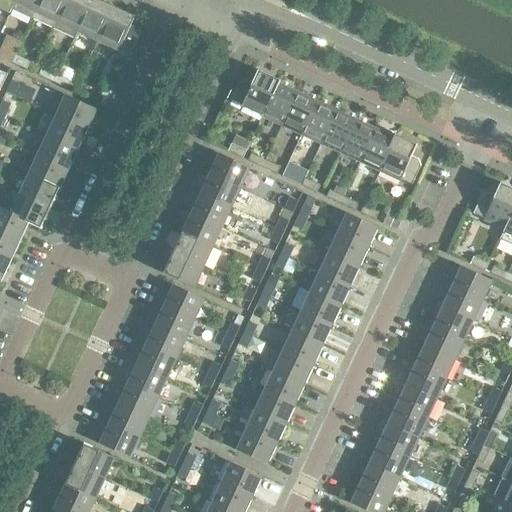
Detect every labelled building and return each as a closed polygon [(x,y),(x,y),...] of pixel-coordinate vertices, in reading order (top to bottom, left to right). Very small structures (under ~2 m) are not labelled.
[(33,18),(41,0),(16,0),(15,2),(14,2),(11,8),(33,18)] [(53,28),(66,0),(41,0),(33,18),(53,28)] [(77,31),(91,0),(66,0),(53,28),(75,38),(78,31),(77,31)] [(98,41),(113,8),(95,0),(91,0),(77,31),(78,31),(98,41)] [(135,18),(113,8),(98,41),(118,50),(115,56),(127,62),(141,32),(139,31),(130,27),(135,18)] [(0,56),(13,62),(16,55),(1,48),(0,51),(0,56)] [(31,62),(16,55),(13,62),(27,69),(31,62)] [(54,82),(57,74),(43,68),(39,75),(54,82)] [(278,83),(279,83),(281,80),(259,70),(253,82),(247,79),(240,82),(232,100),(243,105),(242,107),(263,116),(278,83)] [(72,81),(57,74),(54,82),(68,88),(72,81)] [(19,83),(13,80),(12,80),(6,92),(14,95),(19,83)] [(282,125),(298,92),(279,83),(278,83),(263,116),(282,125)] [(99,102),(106,106),(113,91),(105,88),(99,102)] [(302,134),(317,101),(298,92),(282,125),(302,134)] [(66,95),(57,115),(87,129),(97,109),(66,95)] [(10,103),(3,99),(0,105),(0,112),(4,114),(10,103)] [(321,143),(337,110),(317,101),(302,134),(321,143)] [(341,153),(357,120),(337,110),(321,143),(341,153)] [(78,149),(87,129),(57,115),(48,135),(78,149)] [(361,162),(376,129),(357,120),(341,153),(361,162)] [(380,171),(397,134),(396,134),(394,137),(376,129),(361,162),(380,171)] [(418,144),(397,134),(380,171),(401,180),(401,179),(412,184),(421,166),(418,159),(412,156),(418,144)] [(69,168),(78,149),(48,135),(39,154),(69,168)] [(228,151),(243,158),(247,151),(232,144),(228,151)] [(263,167),(266,160),(251,153),(248,160),(263,167)] [(60,188),(69,168),(39,154),(29,174),(60,188)] [(241,188),(250,168),(220,154),(210,174),(241,188)] [(281,167),(266,160),(263,167),(277,174),(281,167)] [(292,168),(287,178),(300,184),(305,174),(292,168)] [(51,208),(60,188),(29,174),(20,193),(51,208)] [(232,208),(241,188),(210,174),(201,193),(232,208)] [(302,185),(317,192),(320,185),(305,178),(302,185)] [(511,213),(511,187),(501,183),(496,195),(489,192),(482,195),(474,213),(485,218),(484,219),(505,229),(511,213)] [(341,203),(344,196),(330,189),(326,197),(341,203)] [(41,228),(51,208),(20,193),(11,212),(29,220),(29,222),(41,228)] [(222,227),(232,208),(201,193),(192,213),(222,227)] [(359,203),(344,196),(341,203),(356,210),(359,203)] [(293,212),(299,201),(290,197),(285,209),(293,212)] [(310,206),(304,203),(299,215),(305,218),(310,206)] [(361,213),(376,219),(379,212),(364,205),(361,213)] [(0,231),(20,241),(29,222),(29,220),(11,212),(0,206),(0,231)] [(389,211),(384,223),(397,229),(403,217),(389,211)] [(214,246),(222,227),(192,213),(183,232),(214,246)] [(347,213),(338,233),(369,247),(378,227),(347,213)] [(511,213),(505,229),(500,240),(511,246),(511,213)] [(300,229),(305,218),(299,215),(293,226),(300,229)] [(284,232),(289,221),(281,217),(276,228),(284,232)] [(279,244),(284,232),(276,228),(270,240),(279,244)] [(0,255),(11,260),(20,241),(0,231),(0,255)] [(204,266),(214,246),(183,232),(174,252),(204,266)] [(359,267),(369,247),(338,233),(329,253),(359,267)] [(292,246),(286,242),(280,254),(287,257),(292,246)] [(195,287),(204,266),(174,252),(164,273),(195,287)] [(350,287),(359,267),(329,253),(320,272),(350,287)] [(282,269),(287,257),(280,254),(275,265),(282,269)] [(0,280),(1,281),(11,260),(0,255),(0,280)] [(266,271),(271,260),(263,256),(258,267),(266,271)] [(474,256),(471,264),(485,271),(489,263),(474,256)] [(462,266),(453,286),(483,300),(492,280),(462,266)] [(261,283),(266,271),(258,267),(252,279),(261,283)] [(505,280),(508,272),(498,268),(495,275),(505,280)] [(341,306),(350,287),(320,272),(311,292),(341,306)] [(274,285),(268,282),(262,293),(269,296),(274,285)] [(174,285),(165,305),(195,319),(204,299),(174,285)] [(474,319),(483,300),(453,286),(444,305),(474,319)] [(251,303),(257,291),(249,287),(243,299),(251,303)] [(332,326),(341,306),(311,292),(302,311),(332,326)] [(264,308),(269,296),(262,293),(257,305),(264,308)] [(186,339),(195,319),(165,305),(156,325),(186,339)] [(464,342),(474,319),(444,305),(433,328),(464,342)] [(323,345),(332,326),(302,311),(292,331),(323,345)] [(244,332),(251,336),(257,324),(249,321),(244,332)] [(235,338),(240,326),(232,323),(227,334),(235,338)] [(177,359),(186,339),(156,325),(146,344),(177,359)] [(464,342),(433,328),(425,345),(455,359),(464,342)] [(314,365),(323,345),(292,331),(283,351),(314,365)] [(246,347),(251,336),(244,332),(239,344),(246,347)] [(229,350),(235,338),(227,334),(221,346),(229,350)] [(168,378),(177,359),(146,344),(137,364),(168,378)] [(446,379),(455,359),(425,345),(416,365),(446,379)] [(305,384),(314,365),(283,351),(274,370),(305,384)] [(509,375),(511,369),(511,361),(507,359),(501,371),(509,375)] [(239,364),(231,360),(226,372),(233,375),(239,364)] [(217,377),(222,366),(214,362),(208,373),(217,377)] [(159,398),(168,378),(137,364),(128,384),(159,398)] [(437,398),(446,379),(416,365),(407,384),(437,398)] [(295,404),(305,384),(274,370),(265,390),(295,404)] [(220,383),(221,383),(228,387),(233,375),(226,372),(220,383)] [(211,389),(217,377),(208,373),(203,385),(211,389)] [(149,417),(159,398),(128,384),(119,403),(149,417)] [(428,418),(437,398),(407,384),(398,404),(428,418)] [(497,402),(502,391),(494,387),(488,399),(497,402)] [(286,423),(295,404),(265,390),(256,409),(286,423)] [(511,392),(509,391),(502,405),(509,408),(511,402),(511,392)] [(221,403),(213,399),(207,411),(215,414),(221,403)] [(491,414),(497,402),(488,399),(483,410),(491,414)] [(198,416),(204,405),(195,401),(190,413),(198,416)] [(140,437),(149,417),(119,403),(110,423),(140,437)] [(419,438),(428,418),(398,404),(389,424),(419,438)] [(502,424),(509,409),(509,408),(502,405),(495,420),(502,424)] [(277,443),(286,423),(256,409),(247,429),(277,443)] [(210,426),(215,414),(207,411),(202,422),(210,426)] [(193,428),(198,416),(190,413),(185,424),(193,428)] [(131,457),(140,437),(110,423),(100,443),(131,457)] [(410,457),(419,438),(389,424),(380,443),(410,457)] [(268,463),(277,443),(247,429),(237,449),(268,463)] [(484,444),(489,432),(481,429),(475,440),(484,444)] [(490,430),(489,432),(484,444),(491,448),(498,434),(490,430)] [(180,456),(185,444),(177,440),(172,452),(180,456)] [(479,456),(484,444),(475,440),(470,452),(479,456)] [(401,477),(410,457),(380,443),(370,463),(401,477)] [(85,444),(75,464),(106,478),(115,458),(85,444)] [(484,463),(491,448),(484,444),(479,456),(477,460),(484,463)] [(166,463),(175,467),(180,456),(172,452),(166,463)] [(183,464),(191,468),(196,456),(188,453),(183,464)] [(511,457),(501,477),(503,477),(511,481),(511,457)] [(252,496),(262,476),(231,462),(222,482),(252,496)] [(392,496),(401,477),(370,463),(361,482),(392,496)] [(97,498),(106,478),(75,464),(66,484),(97,498)] [(185,479),(191,468),(183,464),(177,476),(185,479)] [(457,465),(452,477),(460,481),(466,469),(457,465)] [(479,473),(472,470),(465,484),(473,487),(479,473)] [(455,492),(460,481),(452,477),(447,488),(455,492)] [(511,505),(511,481),(503,477),(494,496),(498,498),(498,499),(511,505)] [(234,511),(245,511),(252,496),(222,482),(213,502),(234,511)] [(372,511),(384,511),(392,496),(361,482),(352,503),(372,511)] [(75,511),(89,511),(97,498),(66,484),(57,503),(75,511)] [(466,502),(473,487),(465,484),(458,499),(466,502)] [(158,503),(164,491),(155,487),(150,499),(158,503)] [(178,496),(170,492),(164,503),(173,507),(178,496)] [(511,511),(511,505),(498,499),(492,511),(511,511)] [(234,511),(213,502),(208,511),(234,511)] [(75,511),(57,503),(52,511),(75,511)] [(170,511),(173,507),(164,503),(160,511),(170,511)]
